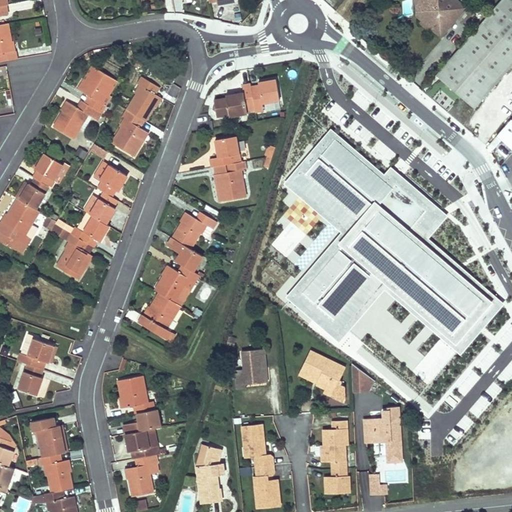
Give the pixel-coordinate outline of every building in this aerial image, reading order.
[(416,14),(441,37),(468,8),(458,0),(422,0),(417,7),(416,14)] [(511,0),(503,0),(497,7),(511,20),(511,0)] [(0,4),(0,14),(8,13),(7,3),(0,4)] [(511,24),(511,20),(497,7),(490,15),(485,21),(502,36),(511,24)] [(485,21),(436,75),(474,108),(511,65),(511,45),(509,42),(502,36),(485,21)] [(0,61),(7,60),(5,52),(9,51),(13,50),(9,22),(0,23),(0,61)] [(511,24),(502,36),(509,42),(511,45),(511,24)] [(91,97),(87,103),(99,110),(102,112),(106,105),(100,101),(106,91),(108,92),(116,79),(94,66),(80,90),(88,95),(91,97)] [(169,68),(163,77),(172,82),(173,83),(178,75),(169,68)] [(142,86),(127,109),(135,114),(140,118),(143,120),(145,120),(160,96),(156,93),(153,91),(157,85),(143,76),(138,83),(142,86)] [(258,85),(250,86),(254,109),(255,112),(262,111),(261,104),(279,100),(276,79),(258,82),(258,85)] [(173,83),(172,82),(167,91),(177,97),(181,88),(173,83)] [(250,86),(250,84),(241,85),(242,92),(225,95),(226,97),(213,100),(216,117),(229,115),(229,117),(247,113),(246,110),(254,109),(250,86)] [(81,108),(78,106),(70,102),(55,126),(73,137),(87,114),(94,118),(99,110),(87,103),(85,102),(81,108)] [(135,114),(127,109),(123,116),(126,118),(112,141),(133,155),(142,141),(140,140),(146,130),(139,126),(136,124),(140,118),(135,114)] [(511,149),(511,117),(496,135),(511,149)] [(285,296),(339,342),(385,289),(461,354),(504,304),(428,239),(448,216),(391,167),(384,174),(330,128),(283,183),(340,232),(285,296)] [(211,158),(212,167),(215,166),(228,164),(238,162),(236,154),(239,154),(235,136),(215,139),(218,157),(211,158)] [(86,146),(92,149),(95,144),(90,140),(86,146)] [(104,159),(109,152),(95,144),(91,151),(104,159)] [(270,145),(266,156),(273,155),(275,146),(270,145)] [(86,159),(89,151),(78,147),(75,155),(86,159)] [(39,171),(35,178),(37,179),(48,186),(52,179),(54,180),(64,164),(47,154),(37,170),(39,171)] [(266,156),(264,165),(269,167),(273,155),(266,156)] [(230,171),(216,174),(221,201),(246,196),(243,181),(241,181),(239,170),(246,169),(245,160),(238,162),(228,164),(230,171)] [(103,161),(94,176),(102,181),(98,188),(104,192),(112,196),(116,190),(118,191),(127,175),(103,161)] [(215,166),(216,174),(230,171),(228,164),(215,166)] [(27,182),(17,197),(19,198),(21,199),(37,209),(51,187),(48,186),(37,179),(33,185),(27,182)] [(100,198),(91,214),(94,216),(106,223),(115,207),(114,206),(118,199),(112,196),(104,192),(101,198),(100,198)] [(19,199),(4,222),(7,224),(16,229),(12,237),(28,246),(33,239),(25,234),(30,225),(32,226),(40,212),(37,209),(21,199),(19,199)] [(91,214),(87,211),(77,227),(75,226),(74,228),(71,232),(72,233),(81,239),(94,216),(91,214)] [(188,214),(173,237),(190,248),(201,231),(205,224),(211,228),(215,221),(204,214),(200,221),(197,219),(188,214)] [(48,216),(43,224),(52,229),(55,224),(57,221),(48,216)] [(94,216),(81,239),(86,241),(89,243),(94,247),(98,240),(100,242),(110,225),(106,223),(94,216)] [(71,232),(74,228),(63,221),(60,226),(71,232)] [(7,224),(2,231),(12,237),(16,229),(7,224)] [(32,226),(30,225),(25,234),(33,239),(39,228),(33,224),(32,226)] [(60,226),(55,224),(52,229),(51,230),(68,240),(72,233),(71,232),(60,226)] [(205,224),(201,231),(207,234),(211,228),(205,224)] [(81,239),(72,233),(68,240),(72,243),(58,266),(79,279),(88,265),(86,264),(92,254),(85,250),(82,248),(86,241),(81,239)] [(173,237),(168,245),(180,253),(176,259),(183,264),(186,266),(193,270),(203,255),(190,248),(173,237)] [(215,240),(212,247),(222,251),(225,244),(215,240)] [(170,265),(156,289),(158,291),(177,301),(185,289),(183,287),(188,278),(194,282),(199,274),(193,270),(186,266),(182,273),(179,271),(170,265)] [(158,291),(144,315),(153,320),(157,322),(152,330),(166,338),(170,332),(171,330),(165,326),(171,317),(173,318),(181,304),(177,301),(158,291)] [(149,328),(152,330),(157,322),(153,320),(144,315),(143,314),(139,321),(149,328)] [(173,318),(171,317),(165,326),(171,330),(177,321),(173,318)] [(28,364),(43,369),(46,362),(48,363),(55,346),(35,339),(36,336),(28,333),(21,352),(18,360),(28,364)] [(266,367),(265,349),(242,351),(244,369),(237,370),(237,388),(246,388),(246,383),(264,382),(263,367),(266,367)] [(345,367),(310,350),(299,375),(326,389),(324,392),(344,402),(345,400),(345,386),(338,382),(345,367)] [(43,369),(28,364),(25,372),(19,388),(37,395),(43,378),(40,377),(43,369)] [(374,392),(374,371),(353,371),(353,392),(374,392)] [(124,408),(134,406),(138,405),(140,413),(154,410),(153,402),(146,403),(144,393),(146,392),(143,375),(119,381),(124,408)] [(326,389),(299,375),(297,378),(324,392),(326,389)] [(124,426),(126,434),(146,430),(161,427),(158,409),(154,410),(140,413),(138,413),(139,422),(124,426)] [(38,431),(43,458),(56,455),(60,455),(67,453),(64,437),(62,437),(60,425),(56,426),(54,418),(51,419),(53,426),(49,427),(48,420),(32,423),(33,431),(38,431)] [(366,441),(387,440),(391,440),(391,446),(401,446),(400,418),(365,420),(366,441)] [(330,492),(350,492),(350,476),(347,476),(346,445),(348,445),(347,421),(333,421),(333,429),(329,429),(329,435),(324,435),(324,445),(321,446),(322,456),(327,456),(327,461),(331,462),(332,476),(325,477),(325,487),(331,487),(330,492)] [(258,508),(280,505),(278,479),(267,480),(267,475),(272,475),(274,472),(273,457),(270,454),(266,454),(263,425),(243,426),(245,457),(255,457),(257,476),(254,476),(258,508)] [(0,436),(8,440),(10,435),(0,426),(0,436)] [(146,430),(126,434),(129,452),(132,451),(134,460),(136,459),(140,458),(155,455),(159,454),(158,445),(149,446),(146,430)] [(0,463),(8,466),(14,451),(5,447),(8,440),(0,436),(0,463)] [(11,441),(8,440),(5,447),(14,451),(17,445),(13,439),(11,441)] [(209,446),(204,444),(197,467),(205,465),(205,460),(209,446)] [(205,465),(197,467),(202,504),(221,501),(220,488),(218,489),(217,475),(224,474),(223,463),(218,463),(222,450),(209,446),(205,460),(205,465)] [(43,458),(41,458),(43,466),(47,465),(53,493),(60,491),(64,491),(72,489),(67,461),(61,462),(57,463),(56,455),(43,458)] [(141,466),(137,467),(128,469),(133,497),(154,493),(149,465),(157,463),(155,455),(140,458),(141,466)] [(0,489),(6,491),(14,468),(8,466),(0,463),(0,489)] [(159,471),(157,463),(149,465),(150,473),(159,471)] [(388,483),(381,483),(380,473),(369,473),(370,494),(388,494),(388,483)] [(53,493),(45,494),(46,502),(50,502),(52,511),(78,511),(77,508),(75,508),(73,497),(66,499),(62,499),(60,491),(53,493)] [(46,502),(45,494),(34,496),(32,501),(31,505),(46,502)] [(136,503),(138,511),(148,509),(147,501),(136,503)]
